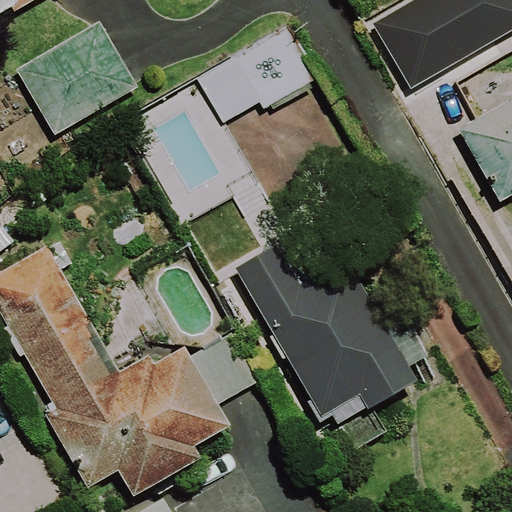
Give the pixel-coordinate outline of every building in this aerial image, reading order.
[(31,0),(0,0),(0,11),(11,5),(14,10),(31,0)] [(137,88),(100,21),(16,67),(53,134),(137,88)] [(222,123),(260,101),(264,108),(317,79),(287,26),(224,61),(227,68),(200,83),(222,123)] [(511,98),(460,126),(501,201),(511,195),(511,98)] [(404,308),(384,319),(349,259),(302,286),(278,244),(235,268),(323,421),(335,414),(340,423),(420,378),(412,363),(430,353),(404,308)] [(133,496),(202,456),(195,444),(231,424),(185,344),(155,361),(150,354),(120,371),(47,245),(0,272),(0,311),(53,404),(42,410),(87,487),(118,469),(133,496)] [(171,511),(164,498),(139,511),(171,511)]
